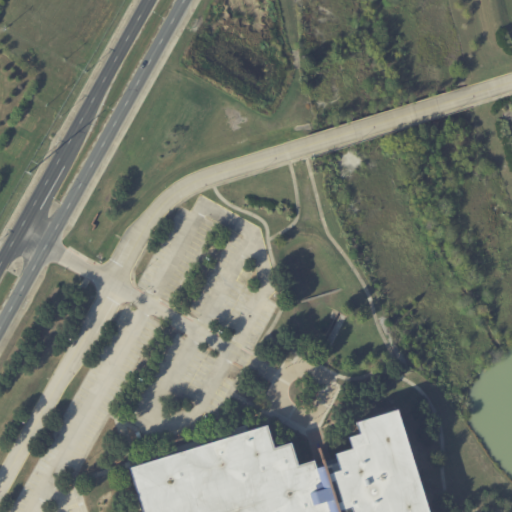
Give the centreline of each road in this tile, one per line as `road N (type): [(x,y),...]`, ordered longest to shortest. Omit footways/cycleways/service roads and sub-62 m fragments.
road 1 (tertiary): [(0,326),(181,0)]
road 2 (tertiary): [(144,0),(0,257)]
